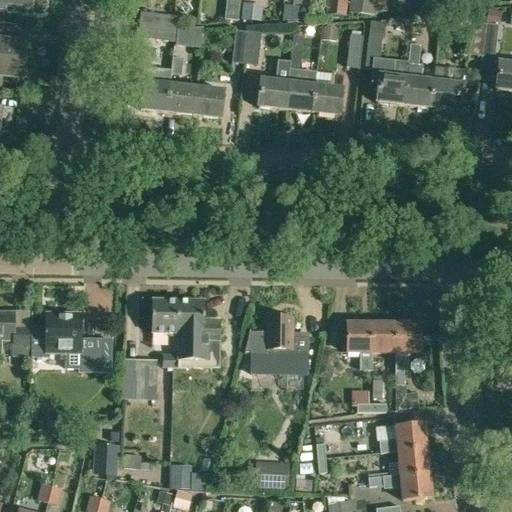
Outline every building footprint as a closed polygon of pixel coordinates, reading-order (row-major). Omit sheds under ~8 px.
[(0,0),(0,10),(6,11),(7,5),(29,7),(30,0),(0,0)] [(226,0),(224,20),(237,22),(239,0),(226,0)] [(327,0),(326,15),(346,17),(347,0),(327,0)] [(389,0),(349,0),(348,13),(374,16),(374,12),(388,14),(389,0)] [(414,0),(414,7),(428,9),(428,0),(414,0)] [(259,8),(243,6),(241,20),(257,22),(259,8)] [(485,24),(499,26),(501,12),(488,10),(485,24)] [(139,26),(177,30),(179,18),(140,14),(139,26)] [(364,71),(378,72),(383,23),(370,22),(364,71)] [(468,56),(481,57),(485,25),(472,24),(468,56)] [(481,57),(494,59),(498,27),(485,25),(481,57)] [(138,39),(176,43),(177,30),(139,26),(138,39)] [(202,28),(177,30),(176,43),(200,46),(202,32),(202,28)] [(335,29),(323,28),(321,41),(334,42),(335,29)] [(235,32),(231,64),(244,65),(247,33),(235,32)] [(244,65),(257,67),(261,35),(247,33),(244,65)] [(283,112),(310,115),(313,87),(301,86),(302,73),(299,72),(303,37),(292,36),(289,63),(288,63),(283,112)] [(346,68),(359,70),(363,38),(350,36),(346,68)] [(0,87),(1,88),(2,76),(22,78),(26,42),(0,38),(0,87)] [(402,107),(429,110),(432,83),(421,82),(422,66),(418,66),(420,47),(410,46),(408,65),(407,65),(402,107)] [(170,76),(181,77),(183,60),(172,59),(170,76)] [(257,108),(283,112),(288,63),(278,62),(275,83),(261,81),(257,108)] [(394,63),(392,79),(379,77),(376,105),(402,107),(407,65),(394,63)] [(495,92),(511,93),(511,65),(498,64),(495,92)] [(429,110),(457,113),(460,87),(466,87),(467,72),(435,68),(433,83),(432,83),(429,110)] [(310,115),(338,118),(341,91),(329,89),(331,75),(316,73),(315,88),(313,87),(310,115)] [(138,112),(165,115),(169,86),(141,83),(138,112)] [(165,115),(194,118),(196,90),(169,86),(165,115)] [(194,118),(221,121),(224,93),(196,90),(194,118)] [(0,153),(4,154),(9,110),(0,109),(0,153)] [(150,334),(177,335),(177,301),(151,301),(150,334)] [(177,369),(219,369),(220,321),(203,321),(203,302),(177,301),(177,335),(177,356),(177,365),(177,369)] [(15,359),(30,359),(30,330),(14,330),(14,315),(0,314),(0,356),(1,355),(2,341),(12,341),(12,357),(15,359)] [(78,375),(112,376),(112,341),(80,340),(80,314),(46,314),(46,328),(32,328),(31,359),(46,359),(46,355),(78,355),(78,375)] [(250,355),(250,377),(306,378),(307,340),(293,339),(293,319),(267,319),(266,355),(250,355)] [(370,353),(371,353),(371,324),(346,324),(346,353),(358,353),(358,372),(371,373),(370,353)] [(371,324),(371,353),(393,353),(395,353),(395,324),(371,324)] [(395,353),(395,387),(403,387),(403,372),(406,372),(406,353),(420,354),(420,324),(395,324),(395,353)] [(318,377),(331,379),(336,352),(323,350),(318,377)] [(177,365),(177,356),(162,356),(162,370),(172,370),(172,369),(177,369),(177,365)] [(120,401),(156,402),(157,361),(122,361),(120,401)] [(372,382),(372,400),(381,400),(381,382),(372,382)] [(419,409),(417,393),(395,396),(395,412),(419,409)] [(357,414),(371,414),(371,406),(357,406),(357,414)] [(371,414),(386,414),(386,406),(371,406),(371,414)] [(19,417),(18,436),(27,435),(27,416),(20,414),(19,417)] [(394,425),(394,417),(367,419),(367,426),(394,425)] [(397,454),(426,450),(424,424),(394,428),(396,442),(379,443),(380,455),(397,454)] [(105,481),(114,483),(114,478),(117,478),(119,448),(94,446),(92,477),(105,477),(105,481)] [(314,446),(316,476),(325,475),(322,446),(314,446)] [(393,477),(429,474),(426,450),(397,454),(398,464),(392,465),(393,477)] [(140,470),(152,471),(153,465),(140,463),(141,457),(124,456),(123,469),(140,471),(140,470)] [(254,490),(288,491),(289,465),(255,463),(254,490)] [(401,490),(402,501),(432,498),(429,474),(393,477),(367,480),(368,488),(381,486),(382,491),(401,490)] [(191,475),(170,475),(170,491),(190,491),(191,475)] [(85,511),(97,511),(105,481),(93,479),(92,482),(95,483),(91,498),(89,498),(85,511)] [(97,511),(107,511),(114,485),(114,483),(105,481),(97,511)] [(37,502),(47,505),(52,488),(41,485),(37,502)] [(52,488),(47,505),(58,507),(62,490),(52,488)] [(162,505),(169,507),(173,495),(159,491),(156,504),(162,505)] [(190,496),(177,493),(173,508),(186,511),(190,496)] [(328,506),(329,511),(351,511),(350,503),(328,506)]
